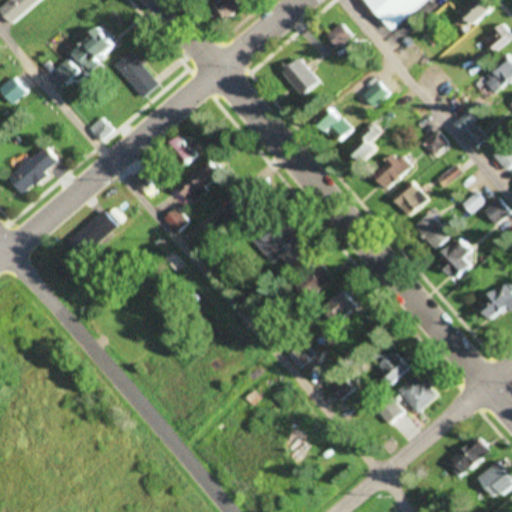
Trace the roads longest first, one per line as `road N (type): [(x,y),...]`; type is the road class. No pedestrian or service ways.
road 1 (residential): [(511,416),(155,0)]
road 2 (residential): [(298,0),(0,259)]
road 3 (residential): [(0,246),(232,511)]
road 4 (residential): [(511,361),(333,511)]
